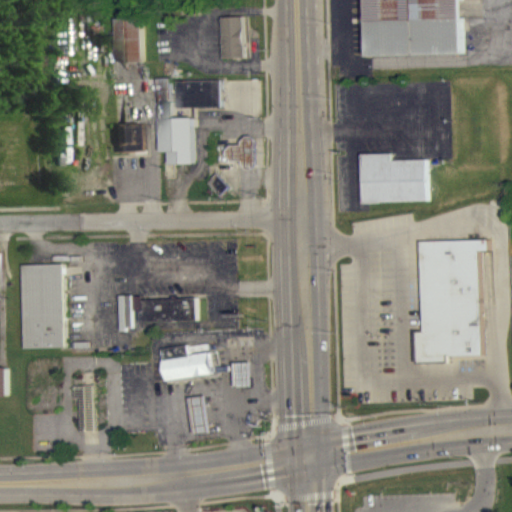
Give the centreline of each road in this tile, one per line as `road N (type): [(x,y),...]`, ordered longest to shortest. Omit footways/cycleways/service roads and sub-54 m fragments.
road 1 (secondary): [(0,483),(145,481),(511,428)]
road 2 (primary): [(300,0),(311,511)]
road 3 (residential): [(0,224),(305,221)]
